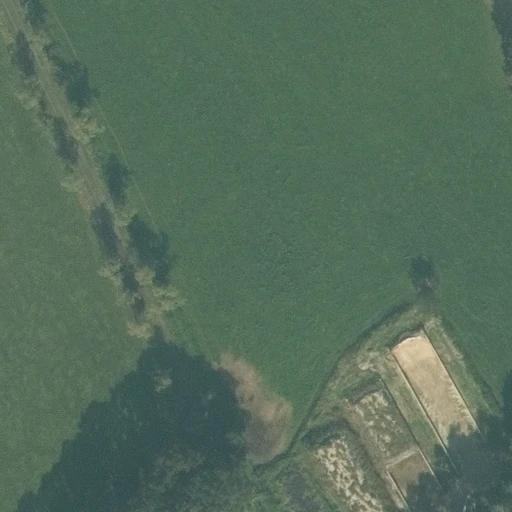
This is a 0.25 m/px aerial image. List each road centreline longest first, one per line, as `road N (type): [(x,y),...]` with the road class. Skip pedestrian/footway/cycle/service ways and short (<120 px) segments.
road 1 (track): [(246,511),(3,0)]
road 2 (track): [(113,511),(195,404)]
